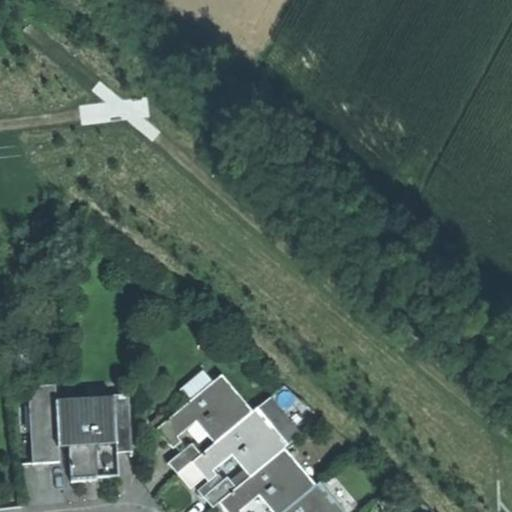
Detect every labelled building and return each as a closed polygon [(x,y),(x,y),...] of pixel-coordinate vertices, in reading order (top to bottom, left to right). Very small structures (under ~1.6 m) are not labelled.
[(181,390),(191,401),(214,382),(204,370),(181,390)] [(216,443),(255,410),(224,373),(214,382),(191,401),(157,428),(170,443),(197,421),(202,428),(216,443)] [(70,448),(67,401),(57,402),(56,385),(28,387),(33,464),(61,462),(61,448),(70,448)] [(70,448),(72,482),(92,480),(90,445),(100,445),(117,444),(118,451),(133,450),(129,394),(67,398),(67,401),(70,448)] [(269,398),(257,408),(289,446),(301,435),(269,398)] [(203,454),(194,462),(207,477),(232,457),(239,466),(250,478),(285,449),(289,446),(257,408),(255,410),(216,443),(203,454)] [(194,462),(203,454),(194,444),(169,465),(178,475),(194,462)] [(237,490),(220,504),(226,511),(241,511),(260,497),(267,505),(272,511),(285,511),(316,486),(285,449),(250,478),(237,490)] [(207,477),(194,462),(178,475),(191,491),(207,477)] [(220,504),(237,490),(228,479),(204,499),(213,510),(220,504)] [(345,511),(320,482),(316,486),(285,511),(345,511)]
